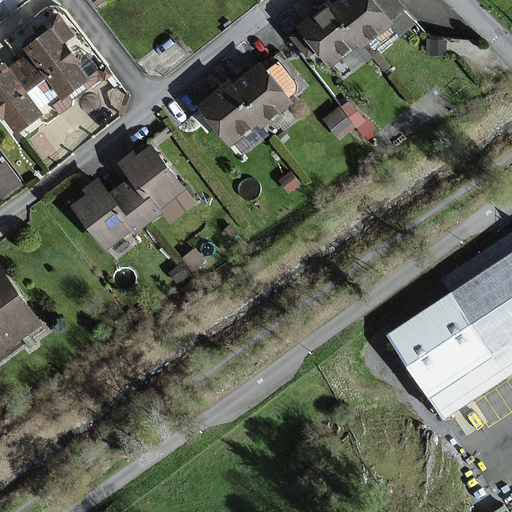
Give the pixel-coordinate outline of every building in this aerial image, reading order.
[(340,0),(338,2),(377,52),(415,22),(404,7),(405,6),(401,0),(340,0)] [(345,76),(377,52),(338,2),(308,26),(309,27),(298,36),(312,54),(322,46),(335,63),(345,76)] [(33,46),(36,50),(23,59),(40,81),(52,73),(68,95),(92,77),(66,41),(76,34),(61,13),(46,24),(52,32),(33,46)] [(29,89),(40,81),(23,59),(13,67),(10,63),(0,70),(0,100),(21,129),(45,112),(29,89)] [(265,62),(238,83),(265,119),(267,122),(295,101),(265,62)] [(236,142),(265,119),(238,83),(235,80),(206,103),(236,142)] [(137,151),(125,160),(136,173),(163,206),(189,185),(156,145),(142,157),(137,151)] [(0,192),(16,181),(0,159),(0,192)] [(163,206),(136,173),(115,190),(145,226),(166,209),(163,206)] [(139,231),(145,226),(115,190),(104,176),(90,187),(93,192),(78,204),(112,246),(135,227),(139,231)] [(461,291),(391,337),(445,417),(511,372),(511,235),(450,276),(461,291)] [(0,352),(44,321),(3,266),(0,267),(0,352)]
